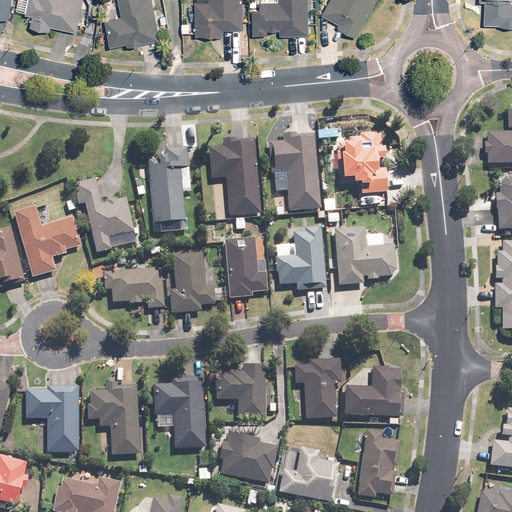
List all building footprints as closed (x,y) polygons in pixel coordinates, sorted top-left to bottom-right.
[(0,0),(0,16),(8,17),(10,0),(0,0)] [(28,0),(26,13),(33,15),(31,25),(50,29),(51,25),(77,30),(83,0),(28,0)] [(161,39),(152,0),(118,0),(121,15),(105,18),(110,45),(127,42),(127,45),(161,39)] [(240,1),(239,0),(210,0),(210,1),(196,1),(196,35),(224,34),(224,28),(244,28),(243,1),(240,1)] [(309,33),(308,0),(278,0),(279,0),(261,1),(262,8),(253,8),(253,33),(267,33),(267,29),(280,29),(280,34),(309,33)] [(329,0),(322,13),(339,23),(338,26),(357,37),(377,0),(329,0)] [(485,0),(485,23),(511,23),(511,2),(511,3),(511,0),(485,0)] [(511,107),(506,107),(506,132),(484,132),(484,163),(511,163),(511,107)] [(319,208),(312,133),(280,136),(280,141),(267,142),(270,174),(283,173),(287,211),(319,208)] [(359,183),(360,194),(386,192),(384,168),(375,169),(374,159),(382,159),(381,147),(379,147),(378,133),(358,134),(358,137),(346,138),(346,142),(336,143),(340,184),(359,183)] [(259,213),(252,138),(235,140),(234,138),(222,140),(222,146),(208,148),(210,179),(225,178),(228,216),(259,213)] [(157,160),(146,161),(151,223),(182,220),(178,167),(187,166),(185,148),(164,149),(164,156),(157,157),(157,160)] [(495,198),(497,229),(511,228),(511,176),(507,177),(508,198),(495,198)] [(132,232),(124,198),(99,204),(93,179),(71,184),(76,205),(83,203),(95,253),(109,249),(106,238),(132,232)] [(34,206),(12,212),(30,277),(52,270),(49,258),(64,254),(63,250),(79,245),(71,217),(39,226),(34,206)] [(363,226),(332,229),(337,285),(361,283),(361,277),(365,276),(365,279),(389,277),(395,270),(393,244),(365,247),(363,226)] [(23,281),(9,227),(0,228),(0,285),(0,287),(23,281)] [(324,288),(319,227),(303,228),(304,232),(292,233),(294,256),(274,257),(276,286),(294,284),(295,291),(324,288)] [(253,237),(222,240),(227,299),(250,297),(250,293),(266,291),(264,273),(256,273),(253,237)] [(511,241),(501,241),(501,252),(494,252),(494,278),(501,278),(501,284),(493,284),(493,307),(500,307),(500,330),(509,330),(509,337),(511,337),(511,241)] [(203,287),(200,253),(170,255),(173,290),(167,291),(170,314),(199,312),(198,306),(213,304),(211,286),(203,287)] [(159,268),(101,272),(103,290),(110,290),(111,303),(145,300),(146,308),(162,307),(159,268)] [(338,359),(308,361),(308,366),(293,366),(294,384),(302,384),(304,418),(333,417),(331,383),(339,383),(338,359)] [(263,419),(263,365),(241,365),(241,371),(214,370),(214,399),(236,400),(236,418),(263,419)] [(343,386),(342,415),(401,417),(402,393),(398,393),(399,370),(385,369),(385,367),(370,367),(370,387),(343,386)] [(203,447),(200,377),(168,378),(169,384),(152,385),(153,416),(170,415),(172,449),(203,447)] [(0,421),(9,385),(0,382),(0,421)] [(138,454),(134,385),(115,386),(115,383),(103,383),(104,391),(87,392),(88,404),(85,405),(86,420),(97,419),(97,427),(108,426),(110,455),(138,454)] [(46,453),(77,453),(76,386),(46,386),(46,390),(25,390),(25,420),(46,419),(46,453)] [(491,440),(488,466),(511,468),(511,398),(511,399),(510,409),(505,409),(501,436),(507,437),(506,442),(491,440)] [(382,433),(364,430),(355,494),(390,499),(398,441),(381,439),(382,433)] [(221,459),(218,474),(266,483),(269,469),(271,469),(275,446),(257,443),(257,439),(226,433),(224,442),(220,441),(217,458),(221,459)] [(281,469),(277,492),(332,503),(340,464),(316,460),(317,451),(299,448),(295,471),(281,469)] [(0,500),(15,505),(19,487),(23,488),(26,476),(22,475),(25,461),(0,455),(0,500)] [(209,469),(197,468),(197,479),(209,480),(209,469)] [(111,511),(118,481),(97,477),(95,485),(61,478),(59,488),(55,487),(50,511),(53,511),(111,511)] [(511,511),(511,494),(496,491),(495,494),(480,491),(475,511),(511,511)] [(177,511),(180,497),(167,494),(165,501),(151,498),(148,511),(177,511)]
